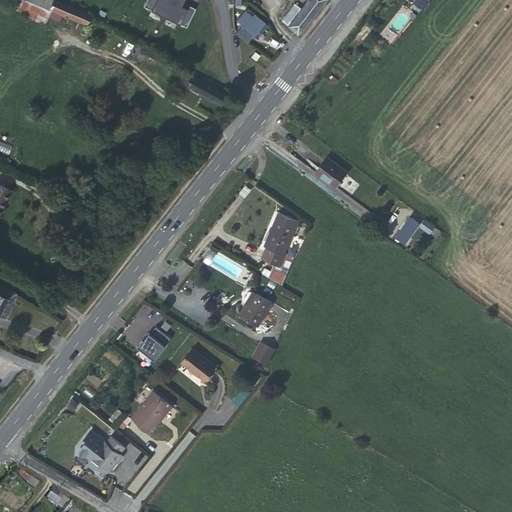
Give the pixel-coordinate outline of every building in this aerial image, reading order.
[(55,0),(27,0),(86,25),(90,15),(55,0)] [(155,0),(161,3),(162,0),(146,0),(146,1),(152,3),(150,8),(152,9),(155,0)] [(165,15),(172,0),(162,0),(161,3),(155,0),(152,9),(165,15)] [(174,0),(172,0),(165,15),(179,22),(183,13),(178,11),(181,3),(174,0)] [(306,0),(302,4),(298,1),(282,20),(296,32),(322,0),(306,0)] [(415,0),(416,1),(414,4),(421,10),(423,7),(424,7),(425,8),(430,0),(429,0),(415,0)] [(194,10),(181,3),(178,11),(183,13),(179,22),(181,23),(183,19),(189,21),(194,10)] [(239,20),(244,24),(237,32),(247,41),(254,33),(257,35),(266,24),(255,15),(253,17),(246,11),(239,20)] [(85,36),(117,53),(125,38),(93,21),(85,36)] [(131,60),(138,45),(125,38),(117,53),(131,60)] [(184,71),(179,80),(221,104),(227,94),(184,71)] [(328,157),(320,166),(324,169),(321,173),(338,186),(348,172),(333,161),(328,157)] [(336,157),(333,161),(348,172),(364,185),(368,181),(336,157)] [(0,185),(0,212),(11,191),(0,185)] [(280,213),(273,227),(275,228),(267,247),(263,258),(282,265),(287,254),(284,252),(298,220),(280,213)] [(412,217),(398,236),(406,241),(419,223),(412,217)] [(435,227),(424,220),(420,225),(430,233),(435,227)] [(275,228),(273,227),(265,246),(267,247),(275,228)] [(422,245),(414,238),(409,244),(417,250),(422,245)] [(272,302),(255,292),(242,315),(258,325),(272,302)] [(145,337),(139,344),(156,358),(167,344),(166,344),(172,337),(158,325),(152,332),(151,331),(146,338),(145,337)] [(275,349),(262,341),(254,355),(267,363),(275,349)] [(184,361),(198,372),(199,371),(207,378),(217,366),(194,348),(184,361)] [(199,371),(198,372),(206,379),(207,378),(199,371)] [(162,414),(164,416),(173,403),(154,389),(133,416),(150,429),(156,422),(162,414)] [(245,389),(235,401),(239,405),(250,392),(245,389)] [(124,445),(112,435),(107,441),(91,428),(85,436),(88,438),(79,448),(87,454),(92,454),(102,462),(99,465),(105,470),(110,470),(117,460),(116,459),(120,453),(119,452),(124,445)] [(40,481),(31,476),(27,482),(37,488),(40,481)] [(52,494),(67,504),(70,500),(54,490),(52,494)] [(63,509),(67,504),(52,494),(51,494),(47,498),(63,509)]
